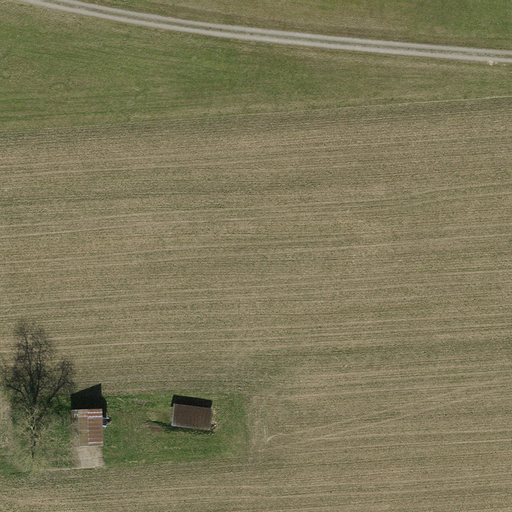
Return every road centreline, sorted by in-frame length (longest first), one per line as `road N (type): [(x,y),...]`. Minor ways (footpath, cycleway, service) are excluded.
road 1 (track): [(40,0),(511,58)]
road 2 (track): [(0,470),(246,457)]
